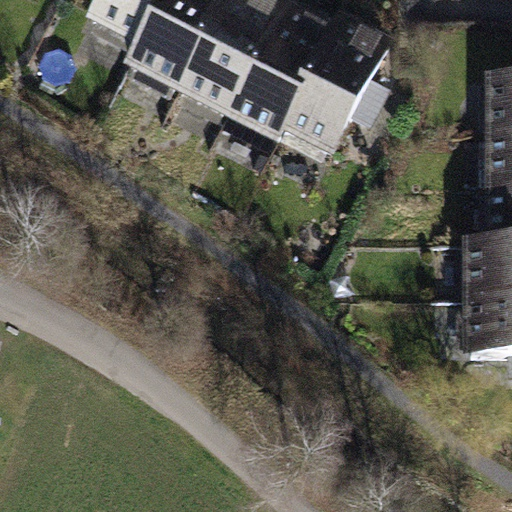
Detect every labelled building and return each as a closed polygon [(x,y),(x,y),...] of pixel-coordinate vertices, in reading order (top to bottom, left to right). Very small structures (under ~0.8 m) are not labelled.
[(142,48),(167,0),(103,0),(92,21),(142,48)] [(180,93),(228,0),(167,0),(142,48),(131,68),(180,93)] [(229,118),(283,13),(259,0),(258,0),(228,0),(180,93),(229,118)] [(283,131),(331,37),(305,24),(283,13),(229,118),(279,144),(285,132),(283,131)] [(337,25),(331,37),(283,131),(285,132),(334,157),(352,121),(370,130),(387,96),(369,87),(388,51),(363,38),(337,25)] [(494,141),(511,140),(511,84),(494,84),(494,141)] [(494,195),(511,194),(511,140),(494,141),(494,195)] [(511,194),(494,195),(493,250),(511,249),(511,194)] [(511,304),(511,249),(493,250),(471,250),(470,304),(511,304)] [(471,361),(511,361),(511,380),(511,304),(470,304),(471,361)]
